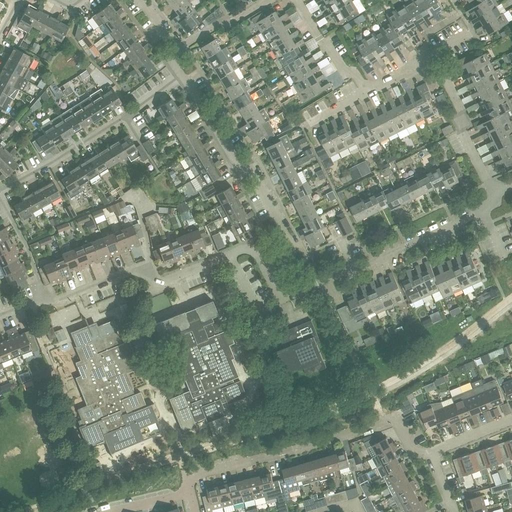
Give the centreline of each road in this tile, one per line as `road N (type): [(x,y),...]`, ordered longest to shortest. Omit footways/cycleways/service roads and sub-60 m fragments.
road 1 (residential): [(191,493),(187,476),(396,416),(420,457),(431,453)]
road 2 (residential): [(265,267),(280,299),(483,211)]
road 3 (residential): [(44,299),(131,270),(160,282),(246,249),(265,267)]
road 4 (residential): [(265,267),(290,243),(253,173),(239,170),(181,75)]
road 5 (residential): [(0,190),(181,75)]
road 6 (residential): [(493,194),(441,72),(416,65)]
